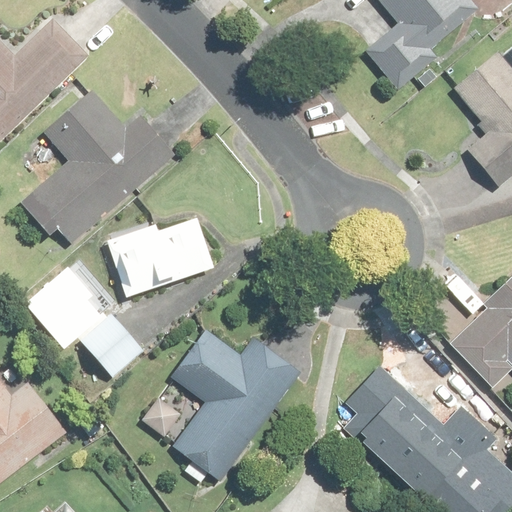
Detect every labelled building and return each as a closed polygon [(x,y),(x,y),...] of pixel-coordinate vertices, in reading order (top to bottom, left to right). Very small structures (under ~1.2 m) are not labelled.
[(486,0),(485,0),(381,0),(400,21),(371,46),(398,77),(486,0)] [(0,143),(98,59),(57,12),(16,48),(0,30),(0,143)] [(469,142),(500,181),(511,171),(511,49),(503,38),(449,80),(487,128),(469,142)] [(29,192),(74,243),(182,149),(138,98),(122,113),(94,81),(44,125),(70,156),(29,192)] [(203,208),(111,237),(128,293),(220,265),(203,208)] [(511,275),(486,300),(489,304),(453,337),(497,385),(511,371),(511,275)] [(113,304),(78,336),(115,377),(150,345),(113,304)] [(169,450),(223,485),(305,362),(255,330),(243,347),(208,323),(173,375),(205,397),(169,450)] [(358,400),(339,420),(441,511),(499,511),(511,498),(511,470),(485,446),(499,431),(459,395),(440,416),(379,361),(350,393),(358,400)] [(0,483),(75,423),(34,372),(18,384),(0,362),(0,483)] [(72,511),(61,499),(44,511),(72,511)]
